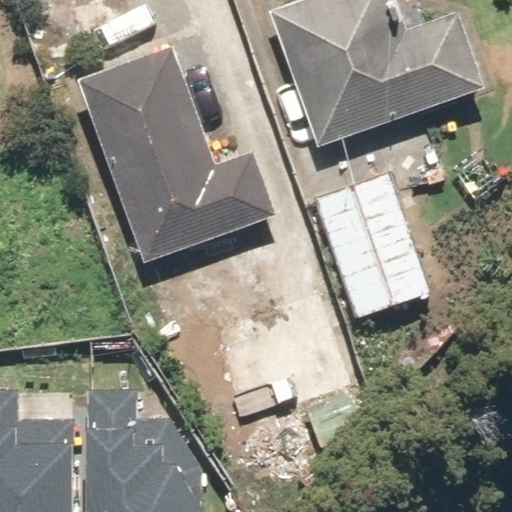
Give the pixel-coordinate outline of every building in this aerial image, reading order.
[(303,0),(268,12),(317,152),(484,94),(456,14),(405,31),(394,0),(303,0)] [(210,164),(168,50),(73,85),(141,267),(276,217),(251,149),(210,164)] [(387,178),(314,203),(355,324),(429,298),(387,178)] [(308,439),(362,421),(321,293),(222,325),(229,349),(213,354),(236,428),(298,408),(308,439)] [(28,381),(0,380),(0,511),(80,511),(82,416),(27,415),(28,381)] [(145,381),(93,381),(92,511),(207,511),(207,457),(177,415),(145,415),(145,381)]
